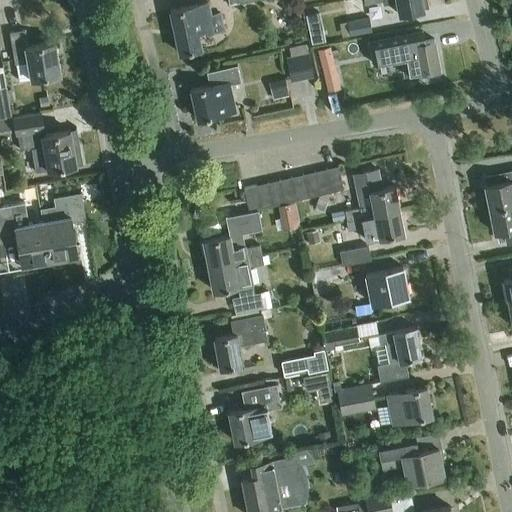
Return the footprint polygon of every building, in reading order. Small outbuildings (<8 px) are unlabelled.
[(425,8),(425,7),(430,6),(428,0),(365,0),(367,4),(384,1),(385,5),(398,3),(400,13),(425,8)] [(202,47),(199,32),(206,31),(206,34),(226,30),(223,13),(213,15),(210,2),(172,10),(180,51),(202,47)] [(370,17),(341,22),(344,36),(373,31),(370,17)] [(61,74),(55,39),(30,43),(27,27),(11,29),(17,61),(20,80),(61,74)] [(324,27),(311,29),(313,42),(326,40),(324,27)] [(436,38),(416,41),(414,34),(372,42),(376,62),(402,57),(406,74),(441,67),(436,38)] [(293,56),(287,57),(293,81),(315,76),(308,43),(291,47),(293,56)] [(323,67),(329,90),(343,87),(337,63),(323,67)] [(236,110),(230,83),(241,81),(238,66),(208,73),(211,84),(192,88),(199,118),(236,110)] [(277,84),(279,95),(294,92),(291,81),(277,84)] [(0,88),(0,117),(13,115),(8,87),(0,88)] [(40,98),(41,107),(50,106),(48,96),(40,98)] [(13,115),(0,117),(0,120),(1,126),(14,124),(16,134),(20,134),(23,150),(32,149),(36,170),(78,162),(78,163),(84,162),(84,164),(85,163),(79,125),(78,126),(78,127),(72,128),(72,129),(45,133),(41,112),(13,117),(13,115)] [(341,165),(329,168),(334,191),(346,189),(341,165)] [(329,168),(317,170),(322,194),(334,191),(329,168)] [(332,211),(334,222),(348,219),(401,208),(397,185),(383,187),(380,168),(356,173),(362,206),(332,211)] [(485,185),(490,208),(511,204),(511,169),(491,174),(493,183),(485,185)] [(317,170),(305,173),(310,196),(322,194),(317,170)] [(293,176),(298,199),(310,196),(305,173),(293,176)] [(293,176),(282,178),(287,202),(298,199),(293,176)] [(282,178),(270,181),(275,204),(287,202),(282,178)] [(270,181),(258,183),(263,207),(275,204),(270,181)] [(251,209),(263,207),(258,183),(246,186),(251,209)] [(44,219),(51,258),(55,258),(56,261),(79,257),(73,220),(87,218),(82,191),(55,196),(58,217),(44,219)] [(319,198),(316,207),(325,211),(329,202),(319,198)] [(0,205),(0,213),(3,232),(17,230),(24,266),(47,262),(46,259),(51,258),(44,219),(31,222),(27,200),(0,205)] [(511,204),(490,208),(495,232),(502,230),(504,239),(504,241),(511,239),(511,204)] [(406,232),(401,208),(348,219),(350,229),(365,226),(368,239),(381,236),(381,237),(406,232)] [(230,233),(205,238),(210,264),(263,253),(261,245),(246,248),(243,232),(255,230),(263,229),(259,210),(227,216),(228,221),(230,233)] [(307,231),(309,242),(321,240),(319,229),(307,231)] [(370,245),(342,250),(344,264),(372,259),(370,245)] [(263,253),(210,264),(215,289),(239,285),(241,295),(256,292),(251,267),(265,264),(263,253)] [(373,304),(410,297),(404,265),(367,272),(373,304)] [(347,278),(345,266),(314,271),(318,296),(329,294),(327,281),(347,278)] [(218,353),(212,356),(214,366),(221,366),(221,368),(243,363),(240,345),(268,340),(266,327),(267,327),(264,313),(232,320),(234,334),(215,337),(218,353)] [(388,345),(377,347),(383,379),(409,374),(406,357),(422,354),(416,325),(395,329),(395,330),(380,333),(380,335),(382,343),(387,342),(388,345)] [(356,327),(322,335),(325,349),(359,342),(356,327)] [(306,356),(283,360),(286,377),(309,372),(310,373),(328,369),(323,348),(314,350),(315,354),(306,356)] [(340,378),(334,379),(336,389),(337,389),(342,388),(340,378)] [(236,440),(258,436),(273,433),(270,414),(269,408),(281,406),(277,382),(243,387),(245,406),(230,409),(236,440)] [(337,389),(343,414),(376,407),(371,382),(342,388),(337,389)] [(407,390),(387,394),(393,423),(434,415),(428,385),(407,389),(407,390)] [(440,446),(420,450),(418,441),(380,449),(384,469),(404,465),(408,483),(446,475),(440,446)] [(243,476),(250,511),(267,511),(282,509),(281,505),(309,500),(301,454),(291,455),(253,463),(255,474),(243,476)] [(368,511),(392,511),(392,508),(388,490),(365,495),(368,511)]
